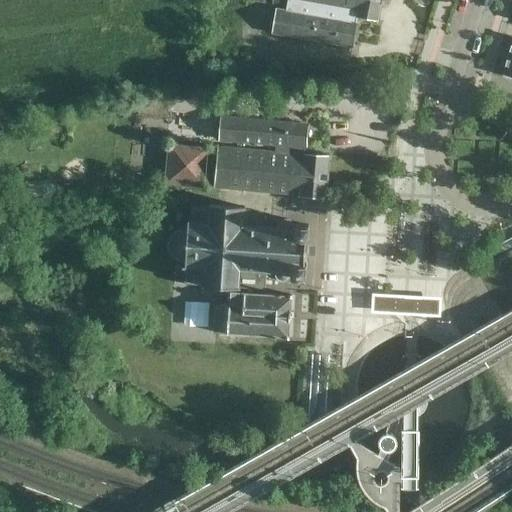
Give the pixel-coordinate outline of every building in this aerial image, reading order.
[(357,18),(377,22),(381,0),(288,0),(286,11),(276,9),(272,33),(351,48),(357,18)] [(511,56),(508,55),(503,74),(511,77),(511,56)] [(265,153),(219,149),(216,188),(287,194),(291,195),(308,196),(312,197),(325,198),(328,159),(304,156),(307,125),(222,118),(220,141),(282,146),(281,150),(277,150),(276,154),(270,154),(271,150),(266,149),(265,153)] [(208,188),(211,154),(177,151),(175,185),(208,188)] [(238,293),(264,294),(264,289),(265,273),(275,274),(275,279),(277,281),(279,282),(281,283),(283,283),(288,281),(289,278),(289,275),(292,276),(291,279),(305,279),(306,265),(302,265),(304,240),(308,240),(309,226),(294,225),(294,229),(292,230),(292,224),(290,222),(287,221),(286,221),(283,220),(281,221),(279,223),(278,228),(249,226),(250,211),(245,211),(245,208),(208,206),(208,208),(192,207),(190,223),(187,222),(187,228),(182,228),(178,229),(175,230),(170,234),(168,241),(167,245),(168,248),(169,251),(170,254),(175,258),(173,282),(183,282),(183,284),(201,284),(201,286),(238,288),(238,293)] [(511,236),(484,252),(489,261),(511,248),(511,236)] [(290,296),(264,294),(238,293),(230,292),(229,306),(217,305),(215,334),(287,338),(290,296)]
